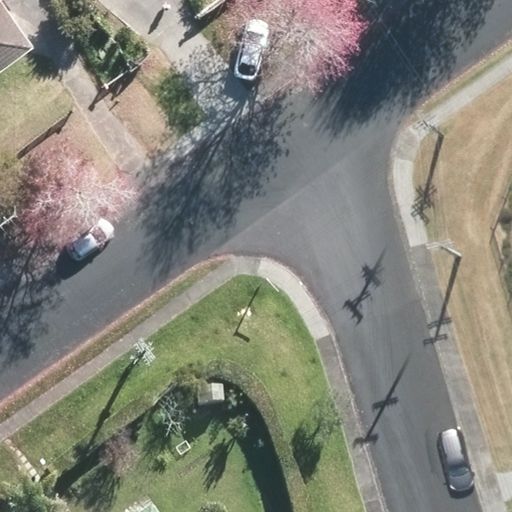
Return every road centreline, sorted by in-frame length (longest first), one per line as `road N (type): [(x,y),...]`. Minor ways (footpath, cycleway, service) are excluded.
road 1 (residential): [(282,141),(354,269),(426,511)]
road 2 (residential): [(0,342),(282,141)]
road 3 (residential): [(282,141),(485,0)]
